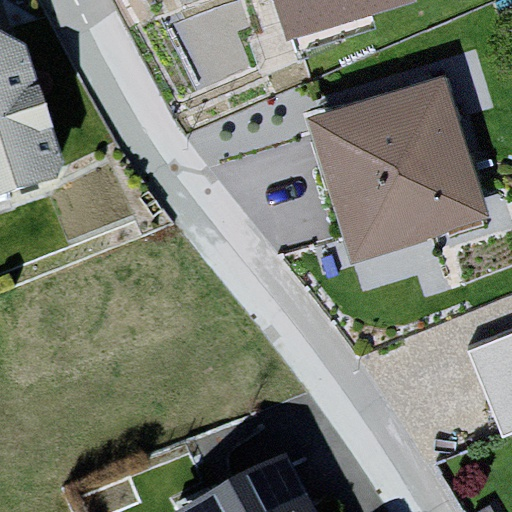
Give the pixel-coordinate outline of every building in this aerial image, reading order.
[(276,0),(287,32),(388,0),(276,0)] [(18,48),(15,36),(0,40),(0,207),(48,192),(56,190),(63,172),(26,53),(18,48)] [(446,72),(309,115),(343,234),(350,256),(490,214),(446,72)] [(511,329),(468,347),(501,436),(511,430),(511,329)] [(312,511),(286,462),(192,511),(312,511)]
